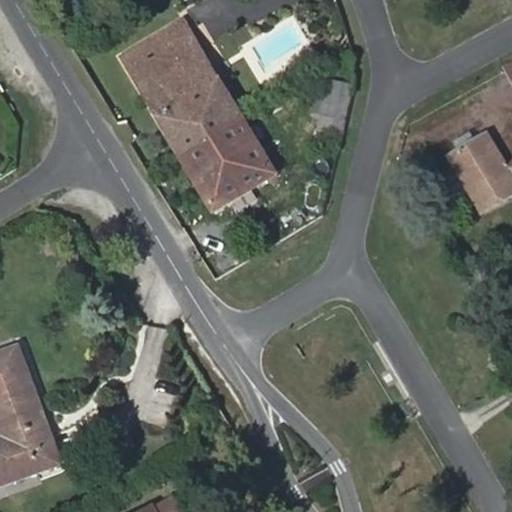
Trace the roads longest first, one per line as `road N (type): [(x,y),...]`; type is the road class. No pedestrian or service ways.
road 1 (residential): [(353,272),(498,511)]
road 2 (residential): [(98,143),(229,350)]
road 3 (residential): [(355,511),(340,466),(229,350)]
road 4 (residential): [(388,95),(353,272)]
road 5 (residential): [(229,350),(307,511)]
road 6 (residential): [(13,0),(98,143)]
road 7 (residential): [(353,272),(229,350)]
road 8 (residential): [(511,29),(388,95)]
